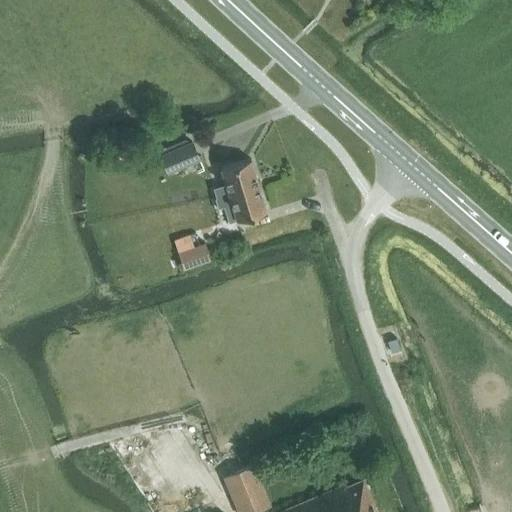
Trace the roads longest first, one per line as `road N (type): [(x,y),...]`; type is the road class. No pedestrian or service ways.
road 1 (unclassified): [(442,511),(384,373),(350,258),(366,216),(411,166)]
road 2 (primary): [(411,166),(226,0)]
road 3 (primary): [(511,254),(411,166)]
